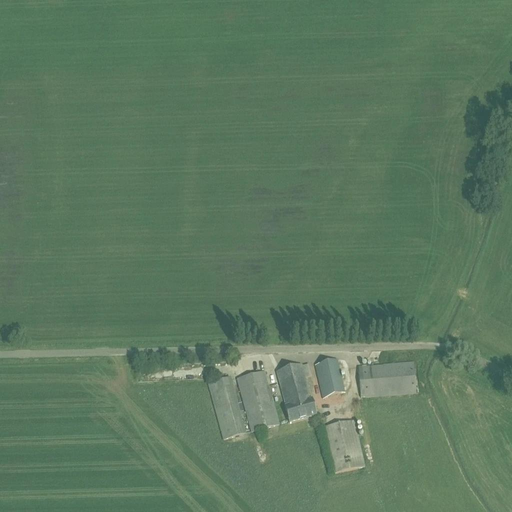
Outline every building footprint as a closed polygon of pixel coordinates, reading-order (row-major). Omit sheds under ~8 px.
[(323,399),(345,393),(337,361),(315,366),(323,399)] [(365,398),(415,394),(413,363),(362,367),(365,398)] [(277,373),(283,396),(291,394),(294,402),(310,397),(305,379),(312,377),(309,365),(302,367),(302,366),(277,373)] [(279,426),(264,372),(237,380),(252,433),(279,426)] [(224,441),(243,435),(227,379),(208,384),(224,441)] [(286,407),(290,423),(316,416),(312,400),(311,400),(310,397),(294,402),(291,394),(283,396),(286,407)] [(354,421),(322,428),(333,475),(365,468),(354,421)]
